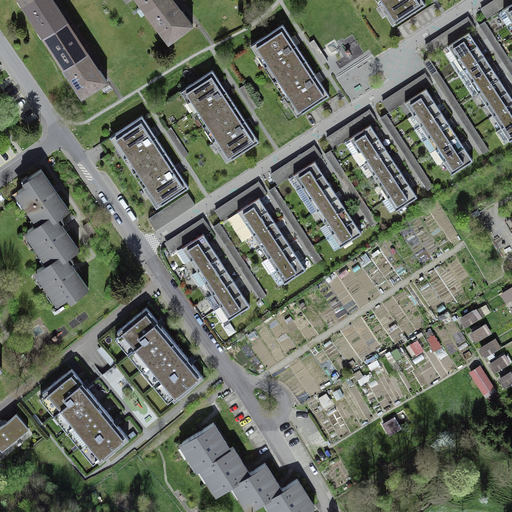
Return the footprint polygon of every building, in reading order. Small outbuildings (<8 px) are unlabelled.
[(66,22),(51,0),(30,0),(24,4),(45,36),(66,22)] [(138,0),(147,11),(147,10),(160,0),(138,0)] [(180,12),(170,0),(160,0),(147,10),(170,41),(193,25),(182,11),(180,12)] [(422,0),(384,0),(392,12),(386,16),(392,26),(425,5),(422,0)] [(511,0),(492,0),(482,7),(489,18),(511,3),(511,0)] [(469,17),(426,45),(432,55),(476,27),(469,17)] [(86,54),(66,22),(45,36),(65,67),(86,54)] [(277,79),(306,60),(283,24),(250,46),(257,56),(263,52),(274,69),(272,71),(277,79)] [(448,46),(456,59),(477,45),(469,32),(448,46)] [(484,56),(477,45),(456,59),(463,70),(484,56)] [(97,71),(86,54),(65,67),(83,96),(107,81),(100,70),(97,71)] [(492,68),(484,56),(463,70),(471,82),(492,68)] [(306,60),(277,79),(282,86),(284,85),(296,103),(290,106),(297,116),(329,95),(306,60)] [(499,79),(492,68),(471,82),(478,92),(499,79)] [(207,125),(236,106),(212,70),(180,91),(187,102),(192,98),(203,115),(201,116),(207,125)] [(426,73),(383,101),(390,111),(433,83),(426,73)] [(507,91),(499,79),(478,92),(486,105),(507,91)] [(413,115),(435,101),(426,89),(405,102),(413,115)] [(511,103),(511,98),(507,91),(486,105),(493,116),(511,103)] [(441,112),(435,101),(413,115),(420,125),(441,112)] [(511,120),(511,103),(493,116),(501,128),(511,120)] [(236,106),(207,125),(211,132),(213,131),(225,149),(220,152),(227,162),(259,141),(236,106)] [(370,109),(328,136),(335,147),(377,120),(370,109)] [(449,125),(441,112),(420,125),(428,138),(449,125)] [(137,170),(165,152),(142,116),(110,137),(117,147),(122,144),(133,161),(131,163),(137,170)] [(511,139),(511,120),(501,128),(509,141),(511,139)] [(357,151),(378,138),(370,125),(349,138),(357,151)] [(456,135),(449,125),(428,138),(435,149),(456,135)] [(464,147),(456,135),(435,149),(443,161),(464,147)] [(386,148),(378,138),(357,151),(365,162),(386,148)] [(315,143),(272,171),(279,183),(323,155),(315,143)] [(472,160),(464,147),(443,161),(451,174),(472,160)] [(393,160),(386,148),(365,162),(372,174),(393,160)] [(165,152),(137,170),(142,178),(144,177),(155,194),(149,198),(156,208),(189,187),(165,152)] [(400,171),(393,160),(372,174),(380,185),(400,171)] [(293,175),(302,187),(323,174),(314,161),(293,175)] [(39,232),(59,218),(70,211),(43,171),(24,183),(26,188),(14,196),(39,232)] [(408,183),(400,171),(380,185),(387,197),(408,183)] [(323,174),(302,187),(309,198),(330,184),(323,174)] [(259,180),(215,209),(223,220),(267,191),(259,180)] [(408,183),(387,197),(396,210),(417,196),(408,183)] [(338,197),(330,184),(309,198),(317,211),(338,197)] [(190,191),(146,220),(154,231),(198,203),(190,191)] [(246,224),(267,210),(259,197),(237,211),(246,224)] [(345,208),(338,197),(317,211),(324,221),(345,208)] [(353,220),(345,208),(324,221),(332,234),(353,220)] [(274,221),(267,210),(246,224),(253,235),(274,221)] [(206,215),(162,244),(169,255),(213,226),(206,215)] [(47,269),(67,257),(80,249),(59,218),(39,232),(27,239),(47,269)] [(361,233),(353,220),(332,234),(340,246),(361,233)] [(282,233),(274,221),(253,235),(261,247),(282,233)] [(190,259),(211,246),(203,233),(182,247),(190,259)] [(289,244),(282,233),(261,247),(268,258),(289,244)] [(297,256),(289,244),(268,258),(276,270),(297,256)] [(219,257),(211,246),(190,259),(197,271),(219,257)] [(306,269),(297,256),(276,270),(284,283),(306,269)] [(67,257),(47,269),(37,275),(57,307),(71,298),(74,302),(90,293),(67,257)] [(226,269),(219,257),(197,271),(205,283),(226,269)] [(233,280),(226,269),(205,283),(212,294),(233,280)] [(241,293),(233,280),(212,294),(220,306),(241,293)] [(511,285),(501,293),(507,302),(511,298),(511,285)] [(250,305),(241,293),(220,306),(228,319),(250,305)] [(465,325),(487,314),(483,305),(460,316),(465,325)] [(117,331),(145,366),(174,342),(146,308),(117,331)] [(475,341),(493,332),(487,322),(470,331),(475,341)] [(490,362),(501,385),(510,385),(511,383),(511,341),(502,347),(497,336),(480,345),(490,364),(490,362)] [(174,342),(145,366),(174,401),(203,377),(174,342)] [(406,399),(379,358),(369,364),(373,370),(361,377),(367,386),(362,389),(381,419),(393,412),(390,408),(406,399)] [(42,392),(71,427),(100,404),(71,368),(42,392)] [(482,368),(470,375),(485,401),(497,394),(482,368)] [(128,438),(100,404),(71,427),(100,462),(128,438)] [(28,428),(16,414),(0,427),(0,447),(2,449),(28,428)] [(212,425),(175,449),(193,476),(197,474),(230,452),(212,425)] [(227,490),(250,475),(233,450),(230,452),(197,474),(214,499),(227,490)] [(250,475),(227,490),(241,511),(246,511),(257,505),(282,489),(266,465),(250,475)] [(282,489),(257,505),(261,511),(315,511),(295,480),(282,489)]
